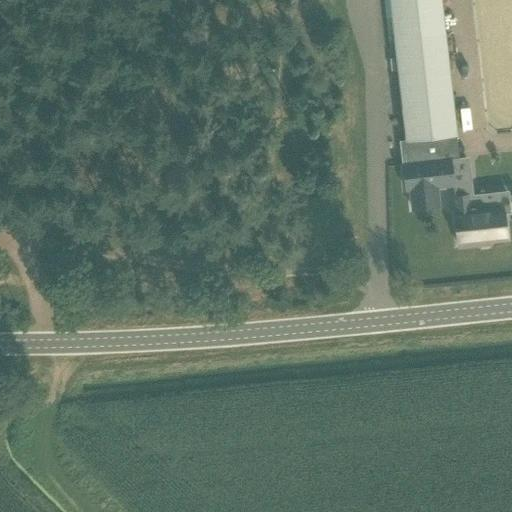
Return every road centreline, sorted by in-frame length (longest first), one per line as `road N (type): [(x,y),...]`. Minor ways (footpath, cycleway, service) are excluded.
road 1 (tertiary): [(0,343),(511,306)]
road 2 (track): [(379,277),(177,269),(20,239)]
road 3 (track): [(373,0),(379,277)]
road 4 (unknown): [(511,140),(484,142),(466,133),(445,0)]
road 5 (track): [(89,511),(54,444),(45,341)]
